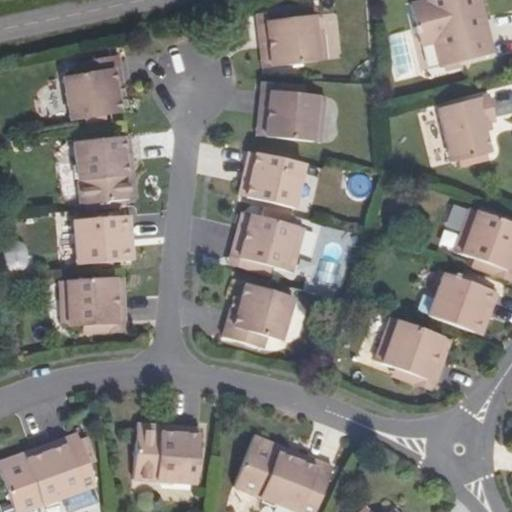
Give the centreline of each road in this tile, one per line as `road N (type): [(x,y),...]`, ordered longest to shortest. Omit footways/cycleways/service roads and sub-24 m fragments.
road 1 (residential): [(160,368),(450,461)]
road 2 (residential): [(160,368),(185,83)]
road 3 (residential): [(0,405),(77,375),(160,368)]
road 4 (tertiary): [(146,0),(0,30)]
